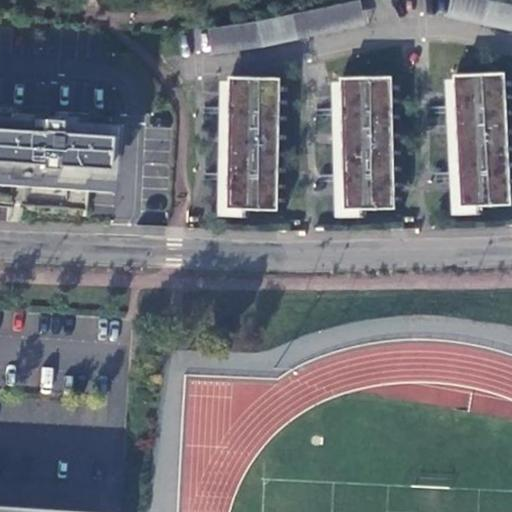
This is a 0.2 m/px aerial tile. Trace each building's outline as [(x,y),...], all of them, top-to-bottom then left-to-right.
[(261,24),(214,29),(215,55),(267,50),(302,43),(373,28),(367,0),(297,16),(261,24)] [(511,4),(494,0),(491,0),(457,0),(454,18),(488,26),(511,31),(511,4)] [(511,197),(505,76),(453,81),(462,211),(511,207),(511,197)] [(280,86),(228,82),(223,214),(277,215),(280,86)] [(390,82),(341,86),(342,217),(395,214),(390,82)] [(0,184),(78,190),(81,130),(0,124),(0,184)]
